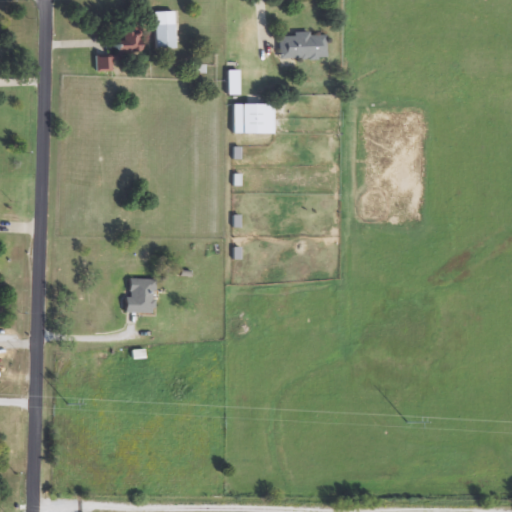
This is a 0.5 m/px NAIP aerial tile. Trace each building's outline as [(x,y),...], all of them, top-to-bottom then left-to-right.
[(154,25),(173,25),(173,49),(154,49),(154,25)] [(105,72),(104,58),(115,58),(115,43),(124,43),(124,28),(138,27),(139,57),(110,58),(111,72),(105,72)] [(278,35),(324,34),(324,59),(278,60),(278,35)] [(272,105),(272,135),(240,135),(240,105),(272,105)] [(153,315),(125,315),(126,280),(154,280),(153,315)]
